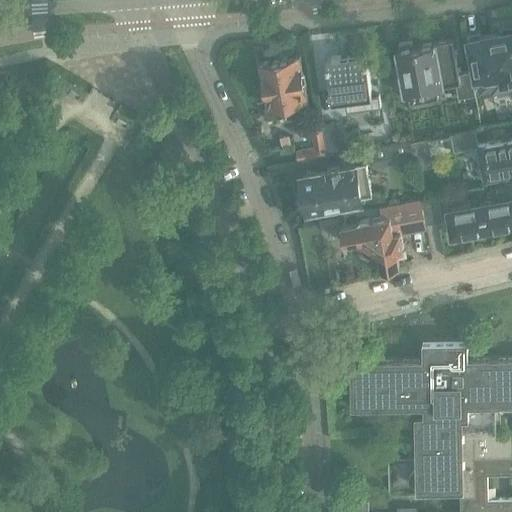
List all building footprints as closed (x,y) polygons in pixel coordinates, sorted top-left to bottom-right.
[(481,32),(469,34),(478,86),(511,79),(511,26),(501,28),(502,33),(482,37),(481,32)] [(408,93),(410,103),(439,98),(437,88),(457,84),(459,99),(476,96),(471,72),(460,74),(453,40),(413,47),(412,42),(399,44),(400,49),(398,50),(402,73),(397,74),(399,88),(404,87),(406,93),(408,93)] [(367,53),(327,58),(328,65),(327,65),(328,71),(328,70),(332,102),(346,100),(347,111),(381,107),(380,95),(372,96),(368,65),(369,65),(369,60),(368,60),(367,53)] [(262,63),(270,107),(308,100),(300,56),(262,63)] [(335,122),(323,124),(329,155),(336,154),(340,153),(335,122)] [(297,152),(299,161),(328,156),(323,127),(312,130),(315,148),(297,152)] [(452,135),(455,150),(479,146),(476,130),(452,135)] [(479,146),(484,184),(510,179),(508,169),(511,168),(511,138),(511,139),(510,136),(502,137),(503,140),(486,143),(486,144),(479,146)] [(340,153),(336,154),(338,165),(329,167),(329,169),(296,174),(298,190),(299,192),(305,191),(307,198),(306,201),(307,205),(308,208),(309,209),(363,200),(363,196),(373,194),(367,162),(375,161),(377,168),(407,162),(406,154),(413,153),(411,141),(399,143),(373,148),(340,153)] [(483,203),(487,228),(511,223),(511,182),(496,186),(499,200),(483,203)] [(422,199),(427,228),(444,222),(439,196),(422,199)] [(427,228),(422,199),(380,207),(382,217),(342,224),(345,244),(357,241),(365,253),(379,257),(382,269),(400,265),(398,252),(404,251),(401,233),(427,228)] [(487,228),(483,203),(448,209),(453,234),(487,228)] [(424,360),(354,362),(354,375),(355,375),(355,383),(354,383),(354,385),(354,405),(355,406),(355,407),(355,408),(356,409),(356,410),(357,411),(358,412),(359,413),(360,413),(362,414),(363,414),(364,414),(365,414),(367,414),(368,413),(369,413),(370,412),(371,411),(372,410),(372,409),(373,408),(373,407),(374,406),(374,404),(424,403),(425,417),(418,417),(419,457),(419,469),(418,469),(416,470),(415,470),(414,471),(413,471),(412,472),(411,473),(411,474),(410,475),(410,476),(409,478),(409,479),(409,480),(410,481),(410,482),(411,483),(411,485),(412,485),(413,486),(414,487),(415,488),(416,488),(418,488),(419,488),(421,488),(441,488),(441,487),(448,487),(448,488),(461,488),(461,511),(511,511),(511,433),(501,433),(500,402),(511,401),(511,358),(469,360),(469,340),(423,341),(424,360)] [(339,501),(339,511),(368,511),(369,500),(364,500),(339,501)]
